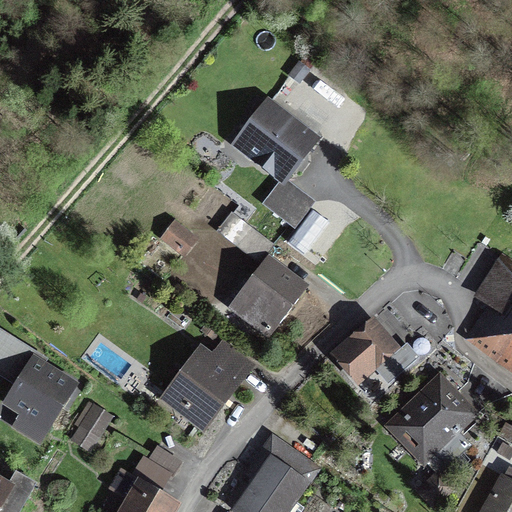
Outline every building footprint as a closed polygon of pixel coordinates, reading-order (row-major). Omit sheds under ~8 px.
[(227,149),(276,184),(307,141),(258,105),(227,149)] [(304,207),(276,184),(257,207),(285,230),(304,207)] [(252,262),(262,247),(226,222),(215,236),(252,262)] [(194,240),(173,223),(161,238),(182,255),(194,240)] [(225,312),(263,340),(300,291),(262,263),(225,312)] [(511,275),(504,270),(456,344),(511,380),(511,275)] [(385,357),(362,332),(326,365),(348,390),(385,357)] [(0,384),(8,389),(25,363),(0,347),(0,384)] [(189,357),(155,410),(194,435),(228,382),(189,357)] [(0,412),(42,437),(70,390),(25,363),(8,389),(0,404),(0,412)] [(460,423),(432,388),(392,419),(421,455),(460,423)] [(106,422),(85,408),(64,440),(84,454),(106,422)] [(135,484),(159,498),(175,470),(151,457),(135,484)] [(293,511),(312,484),(272,457),(234,511),(293,511)] [(0,505),(10,511),(25,488),(6,477),(0,486),(0,505)] [(511,511),(511,486),(495,477),(475,511),(511,511)] [(167,511),(172,505),(159,498),(135,484),(119,511),(167,511)]
